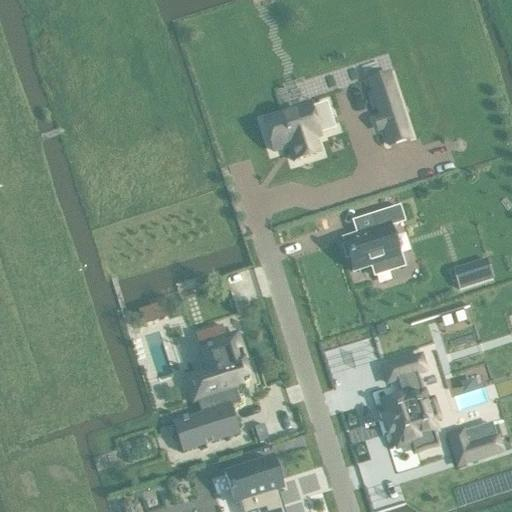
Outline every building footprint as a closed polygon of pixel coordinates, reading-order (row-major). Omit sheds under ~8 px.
[(393,88),(373,95),(380,118),(374,120),(378,131),(384,129),(389,146),(410,140),(393,88)] [(310,106),(263,122),(273,152),(291,146),(293,152),(291,152),(294,162),(319,154),(314,139),(320,137),(319,134),(334,129),(326,104),(311,109),(310,106)] [(345,245),(342,246),(346,259),(350,258),(354,272),(371,267),(374,277),(390,272),(387,261),(399,257),(390,227),(404,222),(399,208),(372,217),(376,230),(362,234),(344,240),(345,245)] [(486,262),(471,267),(477,284),(492,280),(486,262)] [(163,304),(138,312),(143,327),(168,319),(163,304)] [(182,422),(172,425),(182,454),(187,452),(206,446),(205,442),(211,440),(212,444),(240,435),(230,407),(239,404),(234,388),(242,385),(241,380),(248,378),(245,368),(243,361),(240,362),(236,350),(239,349),(235,337),(212,345),(213,349),(210,350),(210,349),(205,351),(205,352),(202,353),(202,352),(200,353),(200,355),(201,355),(207,374),(188,381),(194,401),(197,400),(202,415),(186,420),(186,419),(182,421),(182,422)] [(420,357),(383,369),(388,384),(397,381),(397,382),(402,397),(383,403),(387,417),(383,418),(389,436),(393,434),(397,448),(420,441),(419,438),(435,433),(432,422),(438,420),(432,403),(426,404),(423,394),(422,394),(416,375),(425,372),(420,357)] [(497,438),(453,452),(458,467),(501,453),(497,438)] [(272,460),(224,475),(225,479),(227,478),(231,489),(229,489),(231,495),(232,494),(236,505),(238,505),(240,511),(263,511),(279,507),(274,491),(276,490),(273,483),(279,481),(272,460)]
